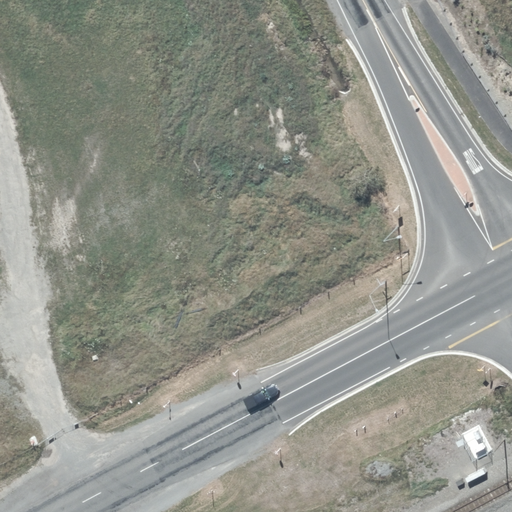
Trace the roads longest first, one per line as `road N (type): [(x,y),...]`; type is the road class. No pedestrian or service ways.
road 1 (secondary): [(70,511),(511,278)]
road 2 (unclassified): [(511,274),(365,0)]
